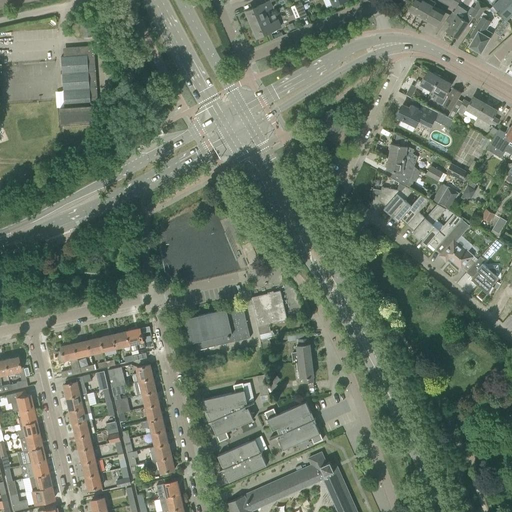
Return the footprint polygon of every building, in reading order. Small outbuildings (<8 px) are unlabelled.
[(427,0),(426,2),(425,2),(422,0),(414,0),(408,11),(436,26),(444,12),(433,6),(435,2),(431,0),(427,0)] [(511,13),(511,8),(504,0),(494,0),(491,3),(503,15),(507,19),(508,18),(511,13)] [(270,16),(267,9),(272,7),(270,2),(269,1),(255,7),(246,11),(251,24),(270,16)] [(478,19),(486,6),(479,1),(470,13),(478,19)] [(307,16),(303,7),(301,3),(295,5),(300,19),(307,16)] [(463,18),(457,14),(452,11),(451,12),(446,21),(450,24),(446,31),(457,39),(469,22),(468,22),(472,17),(466,13),(463,18)] [(280,26),(277,20),(276,21),(273,14),(270,16),(251,24),(257,36),(280,26)] [(492,33),(486,29),(491,21),(482,16),(470,36),(474,38),(469,46),(481,52),(492,33)] [(500,36),(509,23),(503,19),(494,32),(500,36)] [(80,21),(83,37),(93,35),(90,20),(80,21)] [(94,45),(78,46),(72,47),(72,55),(61,56),(64,107),(60,107),(61,124),(99,122),(94,45)] [(432,90),(440,77),(428,70),(422,81),(418,79),(414,86),(422,90),(424,86),(432,90)] [(451,83),(440,77),(432,90),(439,94),(436,100),(452,110),(461,93),(452,88),(450,92),(447,90),(451,83)] [(478,115),(485,103),(473,96),(469,103),(464,100),(459,108),(457,111),(462,114),(463,113),(466,108),(478,115)] [(453,118),(438,110),(422,103),(419,109),(411,105),(410,108),(402,104),(399,110),(398,110),(396,114),(397,114),(396,116),(402,119),(399,125),(413,131),(415,126),(416,126),(419,119),(431,125),(434,120),(449,127),(449,126),(453,118)] [(497,110),(485,103),(478,115),(495,125),(498,120),(493,117),(497,110)] [(323,129),(332,133),(333,130),(339,133),(343,126),(328,119),(323,129)] [(498,128),(487,149),(502,157),(505,151),(510,142),(511,143),(511,125),(511,127),(509,126),(505,132),(498,128)] [(487,135),(492,139),(493,137),(498,130),(493,126),(487,135)] [(413,149),(407,146),(391,143),(389,156),(404,159),(410,160),(414,165),(417,156),(413,153),(413,149)] [(407,186),(414,165),(410,160),(404,159),(389,156),(386,169),(394,171),(391,178),(407,186)] [(473,160),(468,169),(472,172),(477,163),(473,160)] [(469,172),(452,162),(446,171),(463,181),(464,179),(467,180),(471,174),(468,173),(469,172)] [(438,180),(443,172),(431,165),(426,174),(438,181),(438,180)] [(470,181),(460,197),(466,201),(469,196),(471,198),(476,190),(473,188),(476,184),(470,181)] [(393,212),(404,199),(412,190),(405,186),(401,190),(381,187),(379,200),(386,206),(384,208),(391,215),(393,212)] [(448,210),(459,192),(448,186),(437,204),(438,205),(438,204),(446,208),(445,209),(448,210)] [(407,224),(418,211),(429,199),(422,195),(412,206),(404,199),(393,212),(395,214),(393,216),(398,221),(400,218),(407,224)] [(419,239),(421,237),(432,224),(445,209),(446,208),(438,204),(438,205),(426,218),(418,211),(407,224),(414,230),(412,233),(419,239)] [(486,208),(481,216),(489,221),(494,213),(486,208)] [(423,238),(421,241),(426,245),(428,243),(435,249),(436,248),(462,219),(455,214),(440,231),(432,224),(421,237),(423,238)] [(500,231),(506,220),(499,216),(493,227),(500,231)] [(222,220),(230,241),(236,239),(228,218),(222,220)] [(462,219),(436,248),(440,252),(438,255),(446,262),(448,259),(451,262),(450,263),(458,269),(460,267),(461,269),(468,261),(473,255),(456,241),(469,226),(462,219)] [(511,240),(511,238),(502,233),(499,238),(509,245),(511,240)] [(497,237),(489,246),(494,250),(496,247),(497,249),(503,243),(497,237)] [(498,275),(498,265),(485,265),(483,263),(485,260),(480,256),(473,264),(474,264),(478,268),(477,269),(478,270),(472,277),(470,279),(482,289),(483,288),(484,289),(486,288),(487,289),(488,288),(490,289),(491,287),(497,276),(495,275),(498,275)] [(287,319),(280,290),(251,297),(258,326),(287,319)] [(250,337),(243,306),(227,310),(226,308),(184,318),(190,343),(195,341),(197,350),(250,337)] [(140,328),(126,331),(129,344),(137,342),(139,349),(146,348),(144,340),(143,340),(140,328)] [(129,344),(126,331),(113,334),(116,347),(129,344)] [(116,347),(113,334),(100,337),(103,350),(116,347)] [(103,350),(100,337),(87,340),(90,353),(103,350)] [(275,347),(273,344),(270,342),(269,338),(261,339),(264,353),(269,352),(275,347)] [(297,345),(297,351),(292,352),(293,362),(299,361),(311,360),(309,343),(308,343),(308,338),(298,339),(299,345),(297,345)] [(90,353),(87,340),(74,343),(77,356),(90,353)] [(81,373),(80,367),(77,356),(74,343),(61,346),(61,350),(56,351),(59,363),(65,362),(64,359),(69,358),(72,369),(61,371),(62,377),(81,373)] [(146,352),(132,355),(133,361),(147,357),(146,352)] [(27,367),(23,368),(23,367),(20,367),(17,356),(4,360),(7,373),(14,371),(15,375),(19,374),(21,381),(16,382),(16,383),(10,384),(11,390),(27,386),(25,376),(29,375),(27,367)] [(313,376),(311,360),(299,361),(301,377),(303,377),(304,383),(313,382),(313,376)] [(93,364),(80,367),(81,373),(94,370),(93,364)] [(153,377),(150,364),(137,367),(138,373),(133,374),(134,382),(153,377)] [(112,387),(117,386),(125,384),(121,366),(108,370),(112,387)] [(104,371),(96,372),(100,390),(103,389),(108,388),(104,371)] [(280,379),(274,374),(270,378),(276,384),(280,379)] [(64,380),(65,384),(64,384),(67,397),(86,393),(82,376),(64,380)] [(156,390),(153,377),(134,382),(137,395),(143,393),(156,390)] [(244,405),(243,403),(247,402),(244,389),(243,383),(233,385),(235,391),(203,399),(206,411),(208,414),(210,420),(209,421),(209,422),(210,421),(217,435),(217,434),(220,441),(228,437),(225,431),(253,418),(248,407),(246,408),(245,406),(255,401),(254,401),(244,405)] [(25,390),(6,395),(8,403),(10,402),(13,412),(19,410),(32,407),(29,394),(26,394),(25,390)] [(159,403),(156,390),(143,393),(146,406),(159,403)] [(90,406),(87,393),(86,393),(67,397),(70,410),(90,406)] [(115,399),(116,404),(118,413),(123,412),(123,411),(122,403),(127,402),(126,397),(115,399)] [(267,418),(272,430),(277,428),(279,434),(269,438),(270,438),(279,434),(280,436),(278,437),(283,449),(311,437),(314,443),(322,439),(319,433),(320,433),(314,419),(315,418),(313,418),(312,415),(311,413),(306,401),(276,414),(273,408),(265,412),(267,418)] [(162,417),(159,403),(146,406),(149,420),(162,417)] [(90,412),(91,412),(90,406),(70,410),(73,423),(86,420),(85,414),(90,412)] [(35,420),(32,407),(19,410),(21,417),(18,417),(19,424),(23,423),(35,420)] [(162,417),(149,420),(141,421),(142,428),(150,426),(152,433),(165,430),(162,417)] [(94,428),(92,419),(86,420),(73,423),(76,437),(92,433),(91,428),(94,428)] [(38,433),(35,420),(23,423),(19,424),(20,429),(17,430),(19,438),(26,436),(38,433)] [(106,423),(108,429),(117,427),(116,421),(106,423)] [(120,440),(117,427),(108,429),(111,442),(115,441),(120,440)] [(168,443),(165,430),(152,433),(155,446),(168,443)] [(38,433),(26,436),(19,438),(22,451),(23,450),(41,446),(38,433)] [(92,447),(91,440),(93,439),(92,433),(76,437),(79,450),(92,447)] [(133,451),(130,438),(124,439),(127,452),(133,451)] [(218,455),(221,462),(219,462),(219,461),(218,462),(220,469),(219,469),(220,470),(222,479),(223,479),(222,475),(226,474),(229,481),(267,464),(262,454),(261,452),(262,451),(262,450),(260,451),(259,449),(260,449),(255,438),(218,455)] [(168,443),(155,446),(148,447),(152,460),(158,459),(171,456),(168,443)] [(45,451),(43,452),(41,446),(23,450),(26,464),(32,462),(44,459),(46,458),(45,451)] [(95,460),(92,447),(79,450),(82,463),(95,460)] [(136,464),(134,457),(138,456),(137,450),(133,451),(127,452),(130,465),(136,464)] [(251,511),(251,510),(318,480),(324,478),(338,511),(357,511),(336,463),(331,465),(330,461),(326,463),(321,452),(308,457),(312,465),(227,502),(231,511),(251,511)] [(174,469),(171,456),(158,459),(152,460),(155,474),(174,469)] [(48,472),(44,459),(32,462),(26,464),(29,477),(35,475),(48,472)] [(98,459),(95,460),(82,463),(85,476),(101,472),(98,459)] [(131,484),(127,466),(121,468),(123,478),(117,480),(119,487),(131,484)] [(12,481),(9,468),(4,469),(7,482),(12,481)] [(51,485),(49,480),(48,472),(35,475),(29,477),(32,490),(38,488),(51,485)] [(100,481),(102,480),(104,480),(102,472),(101,472),(85,476),(88,489),(102,486),(100,481)] [(17,493),(14,480),(12,481),(7,482),(10,495),(17,493)] [(180,493),(177,480),(164,483),(164,484),(157,485),(158,492),(166,490),(167,496),(180,493)] [(54,499),(51,485),(38,488),(32,490),(35,503),(54,499)] [(135,504),(131,487),(126,488),(130,505),(135,504)] [(19,501),(17,493),(10,495),(14,511),(28,507),(26,499),(19,501)] [(183,507),(180,493),(167,496),(160,498),(163,511),(165,511),(170,510),(183,507)] [(104,497),(101,498),(91,500),(93,511),(99,511),(107,510),(104,497)]
